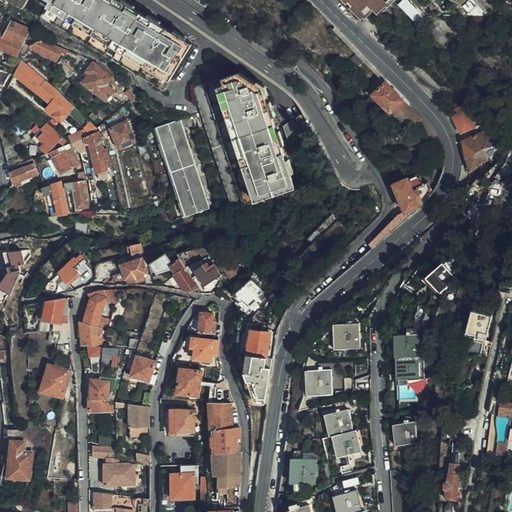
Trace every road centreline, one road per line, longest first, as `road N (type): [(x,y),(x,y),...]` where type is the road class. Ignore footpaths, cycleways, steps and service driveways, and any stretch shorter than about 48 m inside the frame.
road 1 (residential): [(244,511),(245,422),(225,366),(225,308),(215,301),(193,312),(156,398),(155,511)]
road 2 (residential): [(294,335),(298,304),(386,218),(388,189),(319,79),(212,0)]
road 3 (residential): [(433,208),(436,230),(395,279),(381,317),(376,423),(387,511)]
road 4 (secondary): [(433,208),(454,165),(444,124),(322,0)]
road 5 (residential): [(86,511),(81,291)]
road 6 (residential): [(467,511),(494,351),(511,296)]
road 7 (secondary): [(294,335),(433,208)]
road 8 (secondary): [(261,511),(294,335)]
